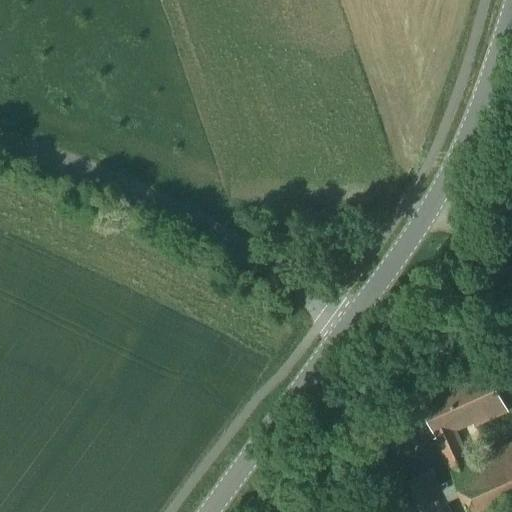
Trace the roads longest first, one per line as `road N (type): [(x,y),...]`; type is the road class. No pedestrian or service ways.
road 1 (unclassified): [(0,141),(180,218),(348,325)]
road 2 (tertiary): [(511,12),(454,169),(348,325)]
road 3 (tertiary): [(348,325),(210,511)]
